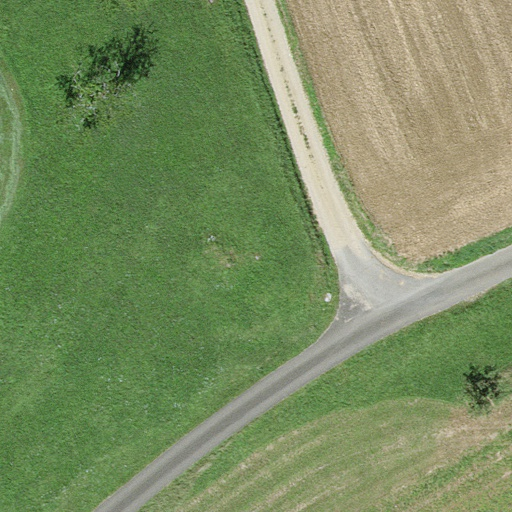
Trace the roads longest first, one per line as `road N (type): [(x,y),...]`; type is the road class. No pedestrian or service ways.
road 1 (track): [(511,261),(380,316),(102,511)]
road 2 (track): [(380,316),(275,0)]
